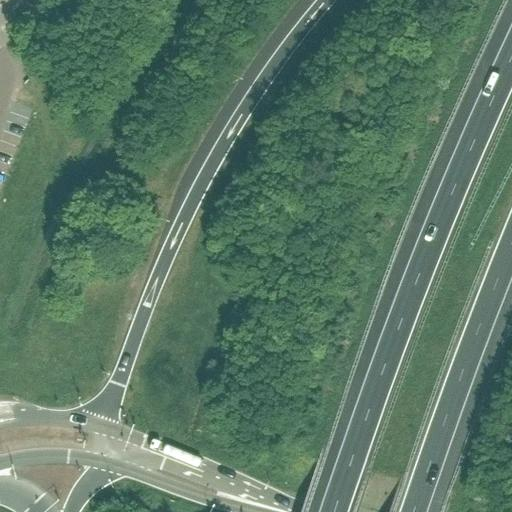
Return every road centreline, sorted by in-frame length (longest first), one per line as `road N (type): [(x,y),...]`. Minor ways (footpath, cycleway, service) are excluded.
road 1 (motorway): [(511,57),(333,511)]
road 2 (motorway): [(325,0),(211,164),(145,307),(103,426)]
road 3 (motorway): [(413,511),(511,249)]
road 4 (secondary): [(299,511),(138,439)]
road 5 (secondary): [(109,465),(253,511)]
